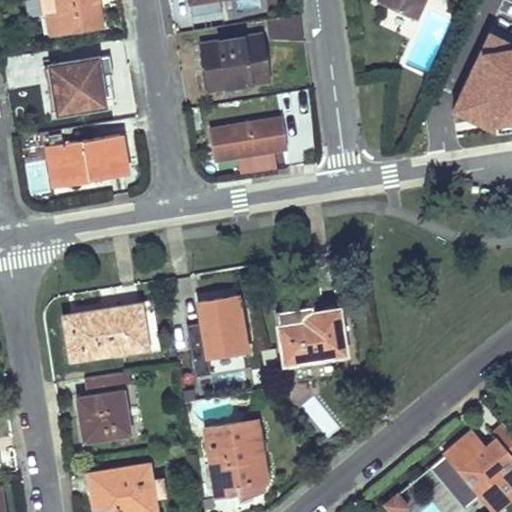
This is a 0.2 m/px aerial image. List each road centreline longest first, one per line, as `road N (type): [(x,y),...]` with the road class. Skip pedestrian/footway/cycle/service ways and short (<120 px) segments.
road 1 (residential): [(297,511),(511,333)]
road 2 (residential): [(45,511),(5,239)]
road 3 (residential): [(176,210),(143,0)]
road 4 (residential): [(322,0),(347,184)]
road 5 (residential): [(5,239),(176,210)]
road 6 (residential): [(176,210),(347,184)]
road 7 (residential): [(347,184),(501,159)]
